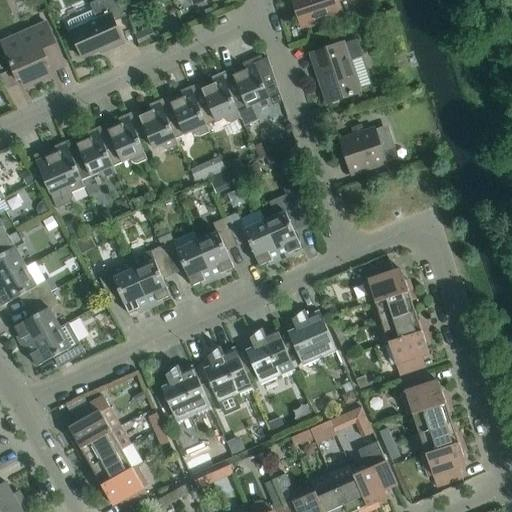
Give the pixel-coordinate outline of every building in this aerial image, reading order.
[(97,0),(90,3),(93,11),(68,22),(71,30),(83,58),(107,47),(109,50),(124,43),(115,21),(127,16),(121,0),(97,0)] [(293,0),(302,26),(342,13),(337,0),(293,0)] [(65,65),(46,23),(2,42),(18,79),(22,78),(26,86),(51,75),(50,72),(65,65)] [(343,43),(311,53),(328,103),(360,92),(349,61),(363,56),(357,39),(344,44),(343,43)] [(279,92),(268,56),(263,58),(261,54),(243,62),(246,69),(235,74),(233,68),(221,73),(223,77),(237,111),(238,110),(255,103),(256,106),(259,108),(262,108),(271,104),(271,105),(273,104),(269,96),(279,92)] [(237,111),(223,77),(214,81),(215,83),(204,88),(201,82),(190,87),(192,91),(206,124),(207,124),(224,116),(225,119),(228,121),(231,122),(240,118),(241,118),(238,110),(237,111)] [(206,124),(192,91),(183,95),(184,97),(173,101),(170,95),(159,100),(160,104),(175,138),(176,138),(193,130),(194,133),(196,135),(200,135),(209,131),(209,132),(210,132),(207,124),(206,124)] [(175,138),(160,104),(151,108),(152,110),(142,115),(139,109),(128,114),(129,118),(137,135),(146,131),(153,147),(161,144),(163,147),(165,149),(169,149),(178,145),(178,146),(179,145),(176,138),(175,138)] [(148,159),(137,135),(129,118),(120,122),(121,124),(110,129),(108,123),(96,128),(98,132),(113,165),(130,157),(131,160),(134,162),(137,163),(146,159),(147,159),(148,159)] [(352,175),(386,163),(375,128),(340,139),(352,175)] [(76,137),(65,142),(67,145),(75,164),(75,163),(82,179),(99,171),(100,174),(103,176),(106,176),(115,172),(115,173),(116,173),(117,173),(113,165),(98,132),(89,136),(90,138),(79,143),(76,137)] [(266,144),(256,148),(259,156),(269,152),(266,144)] [(85,186),(75,163),(75,164),(67,145),(58,149),(59,152),(48,156),(45,150),(34,155),(57,209),(70,203),(73,196),(71,192),(84,186),(84,187),(85,186)] [(220,176),(211,180),(217,193),(226,189),(220,176)] [(301,247),(294,230),(314,221),(313,217),(304,193),(276,205),(274,210),(276,216),(265,221),(282,259),(294,254),(292,251),(301,247)] [(0,215),(0,241),(18,231),(7,212),(0,215)] [(282,259),(265,221),(245,229),(238,212),(226,218),(234,240),(245,235),(260,266),(268,262),(270,264),(282,259)] [(223,245),(234,240),(226,218),(213,223),(217,232),(198,241),(214,279),(226,274),(225,271),(234,267),(223,245)] [(24,243),(18,231),(0,241),(0,248),(3,253),(0,254),(0,280),(26,266),(16,247),(24,243)] [(214,279),(198,241),(178,249),(171,233),(159,238),(162,246),(171,268),(182,263),(192,286),(201,282),(202,284),(214,279)] [(162,246),(130,260),(134,269),(151,307),(163,302),(162,299),(170,295),(160,273),(171,268),(162,246)] [(364,282),(371,303),(371,304),(375,302),(409,290),(402,269),(394,272),(390,260),(364,269),(368,280),(364,282)] [(37,285),(26,266),(0,280),(0,299),(3,305),(25,293),(31,304),(52,292),(45,281),(37,285)] [(151,307),(134,269),(114,277),(110,269),(98,274),(108,296),(119,291),(129,314),(138,310),(139,312),(151,307)] [(382,322),(415,311),(409,290),(375,302),(382,322)] [(58,304),(52,292),(31,304),(37,314),(15,326),(20,335),(17,336),(24,347),(60,327),(50,308),(58,304)] [(339,354),(319,310),(298,319),(297,316),(292,319),(296,328),(288,331),(301,362),(316,356),(318,359),(324,356),(326,360),(339,354)] [(422,331),(415,311),(382,322),(389,342),(422,331)] [(340,319),(332,323),(338,337),(346,334),(340,319)] [(71,346),(60,327),(24,347),(30,359),(33,358),(37,366),(59,354),(65,364),(86,353),(79,341),(71,346)] [(277,328),(265,333),(256,337),(255,334),(250,338),(254,346),(246,350),(259,381),(274,374),(276,378),(282,375),(284,378),(296,373),(277,328)] [(429,352),(422,331),(389,342),(384,343),(391,365),(396,364),(400,375),(425,366),(422,355),(429,352)] [(352,348),(346,334),(338,337),(344,352),(352,348)] [(235,347),(223,352),(214,356),(213,352),(208,356),(212,365),(204,368),(217,399),(232,393),(233,396),(240,393),(241,397),(254,391),(235,347)] [(193,365),(181,370),(172,374),(170,371),(166,375),(170,383),(162,387),(175,418),(190,411),(191,415),(198,412),(199,415),(212,410),(193,365)] [(431,383),(427,372),(402,381),(405,392),(401,394),(408,415),(413,414),(412,413),(446,402),(439,381),(431,383)] [(103,396),(95,401),(71,414),(77,424),(70,428),(81,448),(120,426),(103,396)] [(453,422),(446,402),(412,413),(413,414),(419,434),(453,422)] [(157,413),(149,417),(155,431),(163,427),(157,413)] [(337,435),(331,421),(331,420),(311,429),(314,437),(317,444),(337,435)] [(459,443),(453,422),(419,434),(426,453),(426,454),(459,443)] [(131,445),(120,426),(81,448),(92,466),(122,449),(131,445)] [(170,441),(163,427),(155,431),(161,445),(170,441)] [(387,428),(380,431),(379,431),(386,446),(394,442),(387,428)] [(314,437),(311,429),(297,435),(300,443),(314,437)] [(377,441),(358,449),(365,464),(352,470),(368,506),(389,497),(386,490),(397,485),(377,441)] [(400,456),(394,442),(386,446),(392,460),(400,456)] [(466,464),(459,443),(426,454),(426,453),(421,455),(429,477),(433,475),(437,487),(463,478),(459,467),(466,464)] [(133,468),(132,467),(122,449),(92,466),(102,485),(133,468)] [(350,464),(330,472),(347,511),(355,511),(368,506),(352,470),(350,464)] [(148,485),(137,466),(137,465),(132,467),(133,468),(102,485),(113,505),(120,501),(126,511),(150,498),(144,487),(148,485)] [(221,468),(209,474),(213,482),(225,476),(221,468)] [(323,511),(347,511),(330,472),(310,481),(313,487),(323,511)] [(213,482),(209,474),(195,480),(198,488),(213,482)] [(323,511),(313,487),(295,495),(286,474),(273,480),(284,505),(286,511),(323,511)] [(0,511),(23,500),(18,491),(13,494),(6,481),(0,484),(0,511)] [(188,494),(184,487),(183,486),(170,493),(174,501),(188,494)] [(174,501),(170,493),(156,501),(160,509),(174,501)] [(28,509),(23,500),(0,511),(23,511),(28,509)]
